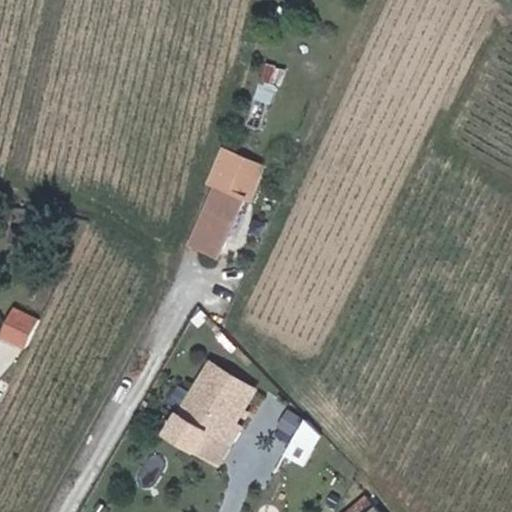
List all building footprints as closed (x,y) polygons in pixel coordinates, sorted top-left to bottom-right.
[(259,97),(278,102),(289,66),(270,61),(259,97)] [(244,198),(259,166),(221,149),(206,182),(212,184),(186,242),(213,254),(239,196),(244,198)] [(1,331),(25,345),(42,316),(19,302),(1,331)] [(208,417),(236,365),(218,354),(188,406),(208,417)] [(236,365),(208,417),(238,435),(249,416),(242,413),(261,380),(236,365)] [(197,437),(208,417),(188,406),(177,425),(197,437)] [(238,435),(208,417),(197,437),(227,455),(238,435)] [(305,417),(287,451),(309,463),(327,428),(305,417)]
